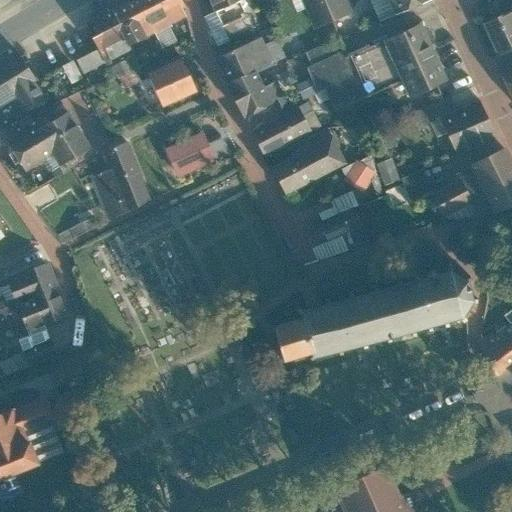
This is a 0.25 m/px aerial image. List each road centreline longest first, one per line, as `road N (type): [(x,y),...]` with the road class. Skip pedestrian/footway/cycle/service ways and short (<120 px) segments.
road 1 (residential): [(496,393),(219,511)]
road 2 (residential): [(189,0),(212,75),(305,262)]
road 3 (residential): [(0,172),(50,244),(83,326)]
road 4 (residential): [(511,128),(454,8)]
